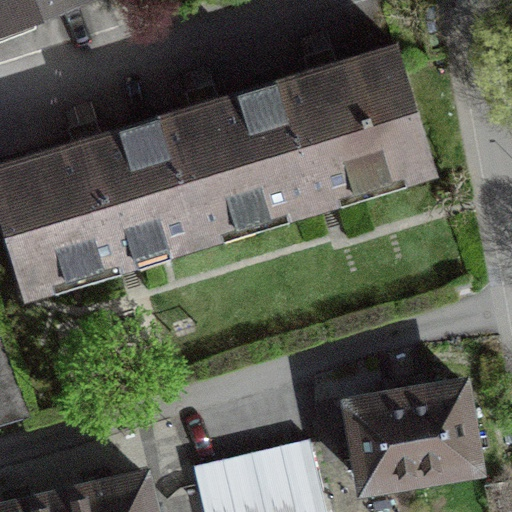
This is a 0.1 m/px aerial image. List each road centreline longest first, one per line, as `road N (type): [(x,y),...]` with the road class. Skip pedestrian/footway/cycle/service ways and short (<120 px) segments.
road 1 (residential): [(0,456),(511,310)]
road 2 (unclassified): [(466,0),(511,222)]
